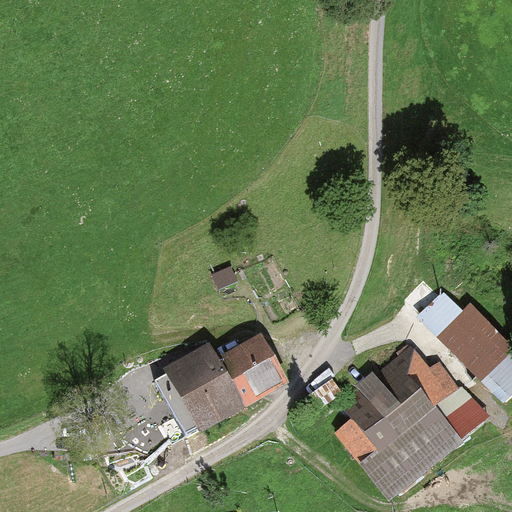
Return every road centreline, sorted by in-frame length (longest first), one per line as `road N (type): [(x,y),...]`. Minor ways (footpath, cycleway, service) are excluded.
road 1 (residential): [(381,0),(373,211),(343,317),(253,431),(120,511)]
road 2 (track): [(511,507),(463,498),(392,510),(374,505),(265,420)]
road 3 (track): [(0,447),(139,392)]
